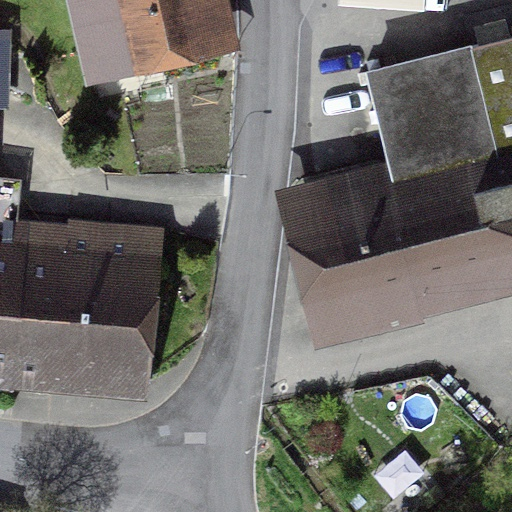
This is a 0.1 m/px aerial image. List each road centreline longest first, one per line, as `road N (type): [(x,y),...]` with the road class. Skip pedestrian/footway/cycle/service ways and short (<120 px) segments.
road 1 (residential): [(182,470),(226,381),(242,319),(271,61),(269,0)]
road 2 (residential): [(182,470),(0,449)]
